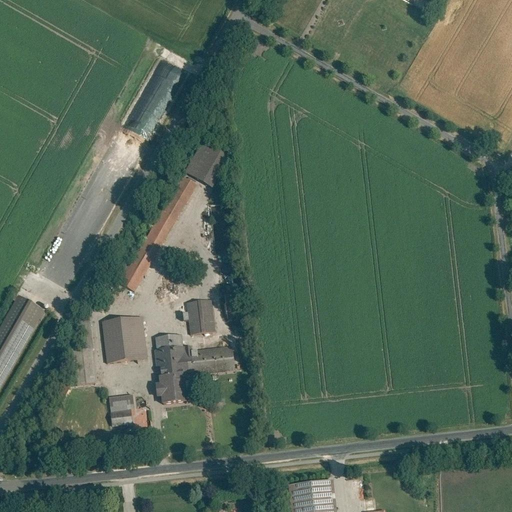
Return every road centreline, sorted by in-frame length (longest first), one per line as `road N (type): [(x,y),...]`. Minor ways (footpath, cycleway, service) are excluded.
road 1 (tertiary): [(511,426),(0,488)]
road 2 (residential): [(0,431),(240,12)]
road 3 (residential): [(240,12),(474,149),(500,185),(511,323)]
